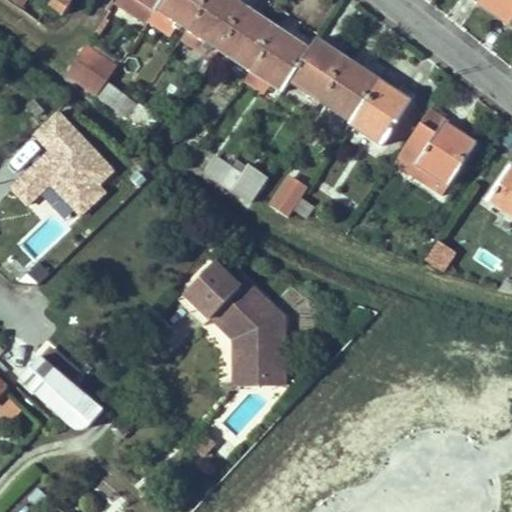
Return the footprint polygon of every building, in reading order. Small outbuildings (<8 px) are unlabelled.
[(62,12),(69,3),(65,0),(57,0),(53,6),(62,12)] [(153,11),(136,0),(115,0),(114,4),(145,24),(146,21),(153,11)] [(155,9),(160,0),(136,0),(153,11),(155,9)] [(187,29),(206,0),(160,0),(155,9),(176,23),(187,29)] [(217,50),(246,7),(245,7),(236,0),(206,0),(187,29),(217,50)] [(511,0),(477,0),(476,3),(492,13),(495,7),(511,17),(511,0)] [(249,71),(277,28),(246,7),(217,50),(249,71)] [(511,18),(511,17),(495,7),(492,13),(508,24),(511,18)] [(176,23),(155,9),(153,11),(146,21),(168,35),(176,23)] [(287,80),(308,48),(277,28),(249,71),(280,91),(287,80)] [(217,50),(187,29),(179,40),(210,60),(217,50)] [(318,101),(347,60),(314,39),(308,48),(287,80),(318,101)] [(350,122),(378,81),(347,60),(318,101),(350,122)] [(106,82),(74,62),(67,72),(66,75),(68,78),(73,83),(94,99),(97,95),(106,82)] [(380,145),(415,95),(395,81),(390,87),(378,81),(350,122),(349,124),(380,145)] [(115,107),(123,94),(106,82),(97,95),(115,107)] [(140,125),(148,113),(136,106),(129,117),(140,125)] [(115,170),(57,109),(31,134),(47,150),(10,185),(30,206),(51,187),(80,218),(108,192),(100,184),(115,170)] [(442,194),(475,144),(425,111),(398,153),(410,160),(405,170),(442,194)] [(159,137),(168,123),(158,116),(150,129),(159,137)] [(22,169),(43,150),(32,139),(12,158),(22,169)] [(218,182),(230,165),(216,156),(204,174),(218,182)] [(231,190),(242,173),(230,165),(218,182),(231,190)] [(511,216),(511,168),(509,166),(487,201),(511,216)] [(255,196),(266,180),(247,167),(242,173),(231,190),(250,204),(255,196)] [(299,198),(303,192),(287,181),(270,205),(285,215),(287,215),(290,212),(294,206),(299,198)] [(312,207),(299,198),(294,206),(306,215),(312,207)] [(437,267),(449,250),(435,241),(423,259),(435,266),(437,267)] [(187,310),(221,270),(215,265),(178,301),(187,310)] [(285,372),(285,319),(246,281),(240,288),(221,270),(187,310),(205,327),(213,320),(236,342),(237,382),(266,383),(266,372),(285,372)] [(511,270),(499,290),(511,292),(511,270)] [(101,409),(38,358),(19,380),(64,422),(71,427),(76,429),(83,428),(90,425),(96,421),(103,411),(101,409)] [(285,389),(285,372),(266,372),(266,383),(237,382),(236,388),(285,389)] [(0,415),(4,422),(20,413),(12,398),(0,404),(0,415)] [(129,433),(116,423),(112,428),(116,432),(116,434),(117,435),(119,436),(121,436),(124,438),(129,433)] [(207,497),(189,483),(163,511),(193,511),(196,509),(207,497)]
